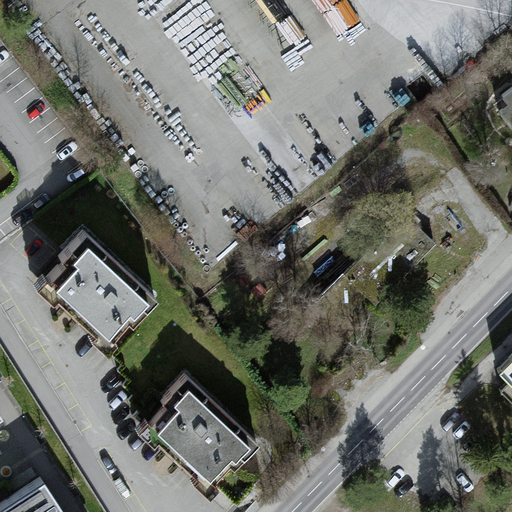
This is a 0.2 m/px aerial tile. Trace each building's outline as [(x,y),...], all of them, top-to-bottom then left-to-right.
[(511,96),(497,108),(511,127),(511,96)] [(435,241),(405,212),(321,298),(351,326),(435,241)] [(158,297),(82,229),(30,286),(105,355),(158,297)] [(247,439),(186,387),(155,423),(211,471),(228,452),(236,452),(247,439)] [(60,511),(39,478),(0,502),(0,511),(60,511)]
